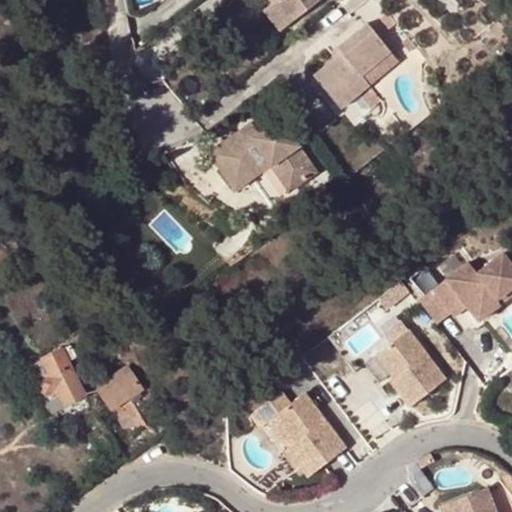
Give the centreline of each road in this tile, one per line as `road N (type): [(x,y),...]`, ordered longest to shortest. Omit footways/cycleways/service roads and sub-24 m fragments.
road 1 (residential): [(329,511),(410,446),(444,433),(511,451)]
road 2 (residential): [(88,511),(127,480),(157,470),(193,471),(257,511)]
road 3 (residential): [(158,139),(131,88),(108,0)]
